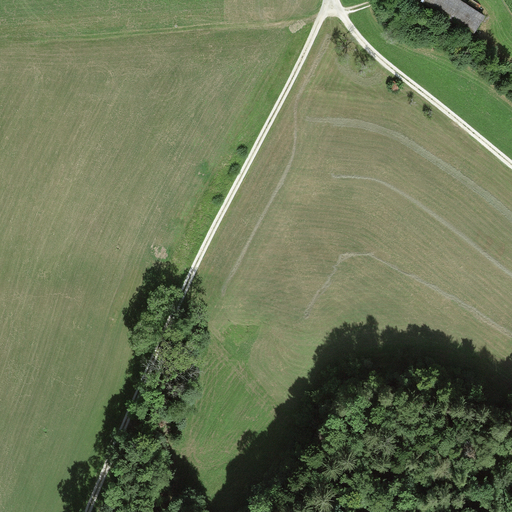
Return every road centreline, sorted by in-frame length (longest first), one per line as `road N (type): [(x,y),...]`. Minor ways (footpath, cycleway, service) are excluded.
road 1 (track): [(86,511),(192,267),(330,0)]
road 2 (track): [(318,20),(0,38)]
road 3 (track): [(511,168),(362,45),(331,9),(353,11),(377,0)]
